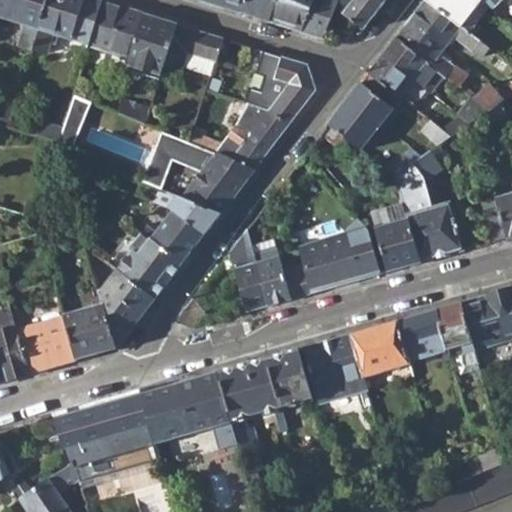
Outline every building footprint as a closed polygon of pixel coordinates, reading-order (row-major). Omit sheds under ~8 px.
[(18,43),(32,47),(46,0),(0,0),(0,16),(24,24),(18,43)] [(46,0),(32,47),(45,51),(52,32),(88,44),(101,0),(46,0)] [(101,0),(88,44),(128,57),(129,55),(142,13),(102,0),(101,0)] [(205,0),(240,11),(245,0),(205,0)] [(245,0),(240,11),(268,20),(275,0),(245,0)] [(275,0),(268,20),(301,30),(313,0),(275,0)] [(313,0),(301,30),(319,36),(334,0),(313,0)] [(362,29),(384,0),(353,0),(351,4),(343,14),(362,29)] [(443,76),(455,85),(464,74),(438,52),(452,35),(469,49),(480,54),(486,46),(471,35),(459,25),(427,0),(422,0),(394,38),(425,62),(443,76)] [(427,0),(459,25),(471,35),(475,30),(471,27),(489,5),(484,0),(427,0)] [(129,55),(162,65),(176,24),(142,13),(129,55)] [(180,71),(182,63),(186,53),(214,61),(222,38),(176,24),(162,65),(180,71)] [(235,43),(222,38),(214,61),(213,63),(228,68),(235,43)] [(381,53),(412,78),(421,85),(424,88),(430,93),(443,76),(425,62),(394,38),(381,53)] [(213,63),(214,61),(186,53),(182,63),(210,73),(213,63)] [(368,71),(398,95),(400,97),(413,107),(418,100),(416,97),(412,95),(405,88),(412,78),(381,53),(368,71)] [(268,109),(288,124),(315,90),(307,65),(270,54),(262,77),(270,80),(252,104),(268,109)] [(362,78),(395,104),(400,97),(398,95),(368,71),(362,78)] [(424,88),(421,85),(412,78),(405,88),(412,95),(416,97),(424,88)] [(328,122),(361,148),(392,107),(360,81),(328,122)] [(470,96),(487,109),(501,99),(503,98),(487,84),(470,96)] [(59,149),(68,153),(89,100),(72,93),(56,140),(59,149)] [(467,123),(487,109),(470,96),(468,95),(454,113),(457,114),(467,123)] [(215,151),(255,167),(288,124),(268,109),(252,104),(247,102),(237,123),(220,144),(212,141),(209,149),(215,151)] [(435,124),(450,135),(460,128),(443,114),(435,124)] [(467,123),(457,114),(455,117),(465,125),(467,123)] [(215,151),(209,149),(157,128),(140,182),(159,190),(168,159),(201,172),(211,159),(215,151)] [(215,151),(211,159),(245,179),(255,167),(215,151)] [(395,174),(399,189),(435,161),(428,151),(395,174)] [(201,172),(180,199),(218,214),(245,179),(211,159),(201,172)] [(511,193),(494,198),(505,236),(511,234),(511,193)] [(171,210),(203,234),(218,214),(180,199),(175,197),(167,207),(171,210)] [(493,240),(505,236),(494,198),(482,202),(493,240)] [(408,218),(420,261),(462,249),(448,202),(406,214),(408,218)] [(148,239),(171,210),(167,207),(163,205),(141,233),(148,239)] [(203,234),(171,210),(148,239),(180,263),(203,234)] [(376,228),(387,270),(420,261),(408,218),(376,228)] [(366,227),(348,233),(361,277),(379,272),(366,227)] [(229,251),(247,310),(269,303),(254,253),(247,228),(229,251)] [(312,291),(361,277),(348,233),(300,248),(304,264),(312,291)] [(134,251),(117,272),(152,299),(180,263),(148,239),(136,253),(134,251)] [(275,247),(254,253),(269,303),(312,291),(304,264),(282,271),(275,247)] [(152,299),(117,272),(100,294),(103,303),(115,348),(152,299)] [(511,287),(456,303),(469,349),(487,344),(489,348),(505,343),(504,340),(511,336),(511,287)] [(175,321),(189,326),(209,320),(204,312),(208,308),(198,292),(175,321)] [(64,315),(77,358),(115,348),(103,303),(80,309),(78,302),(73,303),(75,310),(64,313),(64,315)] [(460,346),(463,368),(473,364),(469,349),(456,303),(431,309),(443,350),(460,346)] [(393,321),(404,361),(443,350),(431,309),(393,321)] [(64,315),(16,329),(29,372),(77,358),(64,315)] [(348,334),(360,378),(405,364),(404,361),(393,321),(348,334)] [(0,380),(29,372),(16,329),(16,326),(0,330),(0,380)] [(302,347),(318,403),(362,390),(360,378),(348,334),(302,347)] [(230,420),(239,451),(255,447),(258,446),(252,427),(246,428),(243,417),(308,399),(295,349),(217,371),(230,420)] [(173,383),(139,393),(145,417),(152,443),(230,420),(217,371),(173,383)] [(139,393),(72,412),(82,448),(86,447),(90,460),(152,443),(145,417),(139,393)] [(72,464),(90,460),(86,447),(82,448),(72,412),(59,416),(71,461),(72,464)] [(476,463),(478,473),(503,463),(498,445),(474,454),(476,463)] [(260,469),(255,447),(239,451),(250,488),(258,485),(254,471),(260,469)] [(378,511),(450,511),(511,488),(511,459),(503,463),(478,473),(441,487),(421,494),(405,502),(378,511)] [(72,464),(71,461),(57,469),(46,478),(47,479),(20,499),(28,511),(68,511),(55,492),(75,477),(72,464)] [(438,477),(441,487),(478,473),(476,463),(438,477)] [(401,491),(405,502),(421,494),(416,485),(401,491)]
